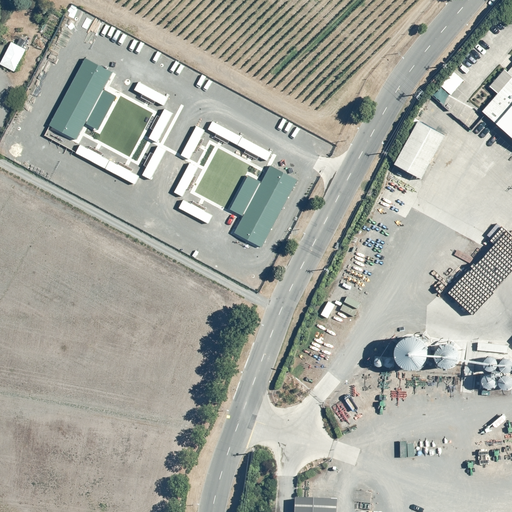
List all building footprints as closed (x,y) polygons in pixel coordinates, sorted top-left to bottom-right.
[(505,26),(498,21),(487,33),(493,39),(505,26)] [(0,63),(14,71),(26,49),(22,47),(26,40),(15,35),(0,62),(0,63)] [(112,71),(84,58),(48,126),(75,139),(84,123),(103,89),(112,71)] [(511,65),(507,72),(504,69),(487,88),(494,94),(479,112),(511,140),(511,65)] [(482,117),(448,88),(437,101),(471,130),(482,117)] [(103,89),(84,123),(97,130),(116,96),(103,89)] [(444,135),(418,121),(393,165),(419,179),(444,135)] [(297,181),(269,166),(260,183),(242,215),(233,233),(261,246),(297,181)] [(260,183),(248,176),(230,209),(242,215),(260,183)] [(409,367),(412,367),(414,367),(415,367),(417,367),(420,366),(422,365),(425,363),(426,361),(428,358),(429,356),(429,353),(429,350),(429,347),(428,345),(427,342),(425,340),(423,338),(420,337),(418,336),(415,335),(412,335),(409,336),(407,337),(404,338),(402,340),(400,342),(399,344),(398,347),(397,350),(397,352),(398,355),(399,358),(400,360),(402,362),(404,364),(406,366),(409,367)] [(445,370),(447,370),(451,370),(452,369),(454,368),(456,367),(457,365),(458,364),(459,362),(459,360),(459,358),(459,356),(458,354),(457,352),(456,351),(455,349),(453,348),(451,348),(449,347),(447,347),(445,347),(443,348),(441,349),(440,350),(438,352),(437,354),(437,355),(436,357),(436,359),(437,361),(437,363),(438,365),(439,367),(441,368),(443,369),(445,370)] [(335,511),(336,501),(294,499),(293,511),(335,511)]
